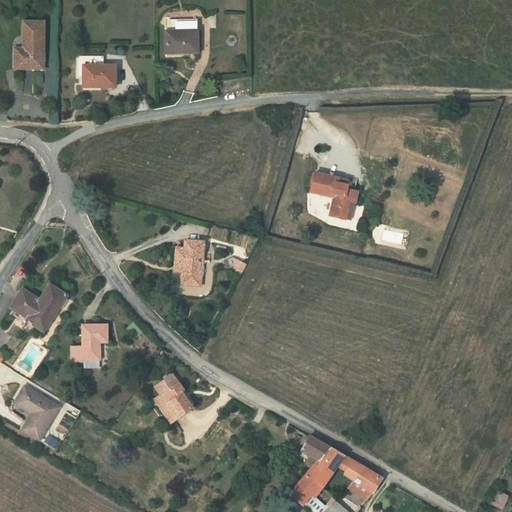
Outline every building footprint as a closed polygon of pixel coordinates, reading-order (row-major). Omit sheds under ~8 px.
[(169,31),(166,32),(166,54),(198,53),(197,19),(169,20),(169,31)] [(43,69),(44,23),(24,22),(24,49),(15,49),(15,68),(43,69)] [(228,36),(226,40),(229,45),(233,45),(236,41),(234,36),(228,36)] [(103,57),(77,57),(77,77),(83,77),(83,87),(115,87),(115,66),(103,66),(103,57)] [(310,192),(334,198),(330,216),(345,219),(349,201),(354,202),(355,203),(358,192),(347,190),(348,186),(338,184),(340,179),(315,173),(310,192)] [(354,202),(349,201),(345,219),(350,221),(354,202)] [(175,267),(183,267),(182,284),(200,286),(202,260),(203,254),(204,242),(185,241),(184,249),(176,248),(175,267)] [(238,260),(232,271),(241,276),(247,264),(238,260)] [(66,296),(50,285),(40,301),(22,290),(11,308),(29,319),(27,321),(44,331),(66,296)] [(134,323),(128,328),(136,337),(142,332),(134,323)] [(99,360),(100,360),(100,346),(98,346),(98,343),(100,343),(107,343),(107,325),(83,325),(83,346),(71,346),(71,362),(83,363),(83,360),(99,360)] [(99,360),(83,360),(83,363),(83,369),(96,369),(98,369),(99,367),(99,366),(99,360)] [(161,395),(157,398),(173,421),(192,409),(181,392),(183,390),(172,375),(157,386),(162,394),(161,395)] [(59,408),(25,386),(16,402),(30,411),(30,409),(34,412),(33,413),(23,430),(40,440),(59,408)] [(181,432),(173,421),(157,398),(154,399),(171,423),(179,434),(181,432)] [(310,455),(319,460),(330,448),(320,443),(309,436),(301,450),(310,455)] [(336,468),(344,456),(330,448),(319,460),(314,466),(306,475),(322,488),(336,468)] [(319,460),(310,455),(307,461),(314,466),(319,460)] [(353,461),(344,456),(336,468),(346,475),(353,461)] [(353,461),(346,475),(354,481),(362,467),(358,464),(353,461)] [(382,479),(362,467),(354,481),(348,488),(367,500),(373,493),(382,479)] [(306,475),(291,494),(302,505),(310,495),(314,498),(314,497),(322,488),(306,475)] [(497,490),(491,504),(502,510),(509,496),(497,490)] [(310,495),(302,505),(310,511),(324,511),(327,509),(324,507),(314,497),(314,498),(310,495)] [(327,509),(324,511),(336,511),(342,506),(336,501),(329,507),(327,509)]
